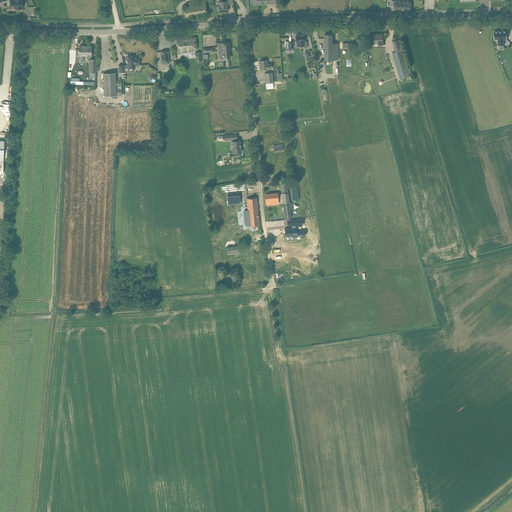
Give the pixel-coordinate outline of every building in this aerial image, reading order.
[(7,0),(7,5),(10,5),(10,8),(15,8),(15,9),(18,9),(22,9),(22,8),(22,0),(9,0),(10,0),(7,0)] [(392,1),(391,6),(394,6),(394,10),(402,10),(402,1),(401,1),(395,0),(395,1),(392,1)] [(402,1),(402,10),(410,11),(411,0),(406,0),(406,1),(402,1)] [(228,11),(227,1),(218,2),(219,6),(216,6),(217,11),(219,11),(219,12),(228,11)] [(207,14),(205,2),(198,3),(198,4),(183,7),(184,18),(207,14)] [(494,35),(493,35),(493,38),(494,38),(494,40),(495,40),(497,39),(498,43),(498,45),(498,49),(503,49),(503,45),(504,45),(504,44),(504,42),(504,39),(506,39),(507,39),(507,31),(506,31),(502,31),(499,31),(495,31),(494,31),(494,35)] [(333,34),(325,35),(325,60),(336,60),(338,60),(338,43),(333,43),(333,34)] [(383,45),(383,34),(370,35),(370,43),(378,43),(378,46),(383,45)] [(296,36),(295,36),(295,40),(296,40),(296,42),(297,42),(297,46),(303,46),(304,47),(307,47),(307,42),(304,42),(304,35),(301,35),(296,35),(296,36)] [(263,44),(255,44),(255,59),(263,58),(263,56),(267,56),(267,53),(272,53),(272,58),(278,58),(278,50),(276,50),(276,37),(265,37),(266,45),(263,46),(263,44)] [(181,39),(181,40),(177,41),(178,50),(183,50),(183,53),(188,52),(187,50),(196,49),(195,39),(187,40),(187,39),(181,39)] [(399,40),(392,42),(395,52),(392,53),(394,58),(400,79),(410,77),(400,45),(399,40)] [(288,41),(286,41),(286,48),(286,52),(293,52),(293,48),(294,48),(294,41),(288,41)] [(223,56),(223,59),(230,59),(229,48),(230,48),(230,42),(218,43),(219,52),(223,52),(223,55),(222,55),(223,56)] [(76,55),(76,61),(79,61),(79,62),(83,63),(83,56),(86,56),(86,57),(91,57),(91,51),(91,46),(79,46),(79,50),(76,50),(76,55)] [(161,64),(169,63),(168,51),(160,52),(161,64)] [(127,65),(118,65),(119,72),(125,72),(125,69),(133,68),(135,68),(135,66),(139,65),(139,57),(132,58),(132,57),(127,57),(127,65)] [(267,60),(259,61),(260,70),(268,69),(271,68),(271,64),(267,64),(267,60)] [(115,80),(115,73),(103,74),(104,96),(122,96),(121,80),(115,80)] [(272,73),(265,74),(266,83),(273,82),(272,73)] [(345,89),(365,88),(365,77),(345,78),(345,89)] [(358,93),(346,94),(346,103),(358,103),(358,93)] [(340,95),(328,98),(335,137),(347,135),(340,95)] [(237,134),(229,135),(229,140),(232,139),(232,143),(231,143),(232,146),(233,153),(233,156),(240,155),(240,152),(241,152),(241,147),(240,144),(240,141),(238,141),(237,141),(237,134)] [(298,185),(291,186),(291,189),(293,199),(299,198),(298,188),(298,185)] [(239,193),(227,194),(228,205),(236,204),(236,201),(240,201),(239,193)] [(277,193),(265,194),(266,205),(278,204),(277,193)] [(285,219),(291,218),(290,211),(294,211),(293,203),(290,203),(288,193),(282,194),(285,219)] [(246,226),(259,225),(256,198),(247,199),(248,208),(245,209),(246,215),(244,215),(244,218),(245,218),(246,226)] [(292,228),(285,229),(285,230),(285,233),(285,236),(286,236),(293,236),(293,237),(297,237),(305,236),(304,230),(296,231),(296,228),(295,228),(295,225),(303,225),(302,219),(290,220),(291,226),(292,226),(292,228)] [(215,230),(216,247),(223,247),(223,242),(226,242),(225,226),(220,226),(220,230),(215,230)]
